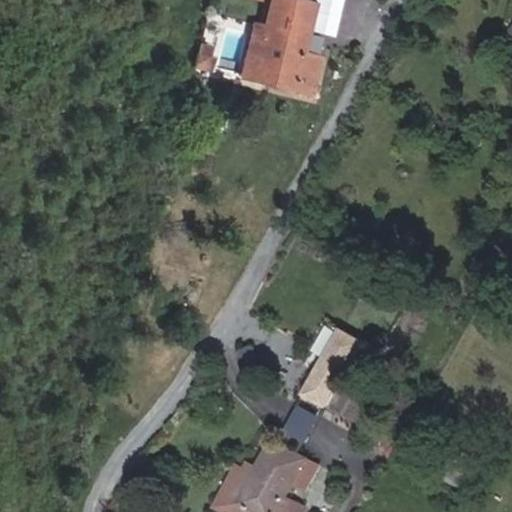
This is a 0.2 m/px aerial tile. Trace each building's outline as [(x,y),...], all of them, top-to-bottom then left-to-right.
[(318,57),(300,53),(313,3),(298,0),(268,0),(253,67),(269,72),(266,83),(310,94),(318,57)] [(332,35),(343,1),(339,0),(321,0),(313,30),(332,35)] [(181,138),(189,140),(192,129),(183,127),(181,138)] [(307,396),(333,408),(367,335),(341,323),(307,396)] [(243,369),(260,364),(254,345),(238,350),(243,369)] [(289,428),(309,438),(322,412),(302,402),(289,428)] [(454,451),(462,456),(474,437),(464,432),(454,451)] [(307,458),(272,440),(257,468),(248,463),(244,470),(236,466),(214,506),(226,511),(300,511),(304,505),(286,497),(293,483),(306,491),(313,479),(300,471),(307,458)] [(439,474),(475,494),(487,473),(451,452),(439,474)]
